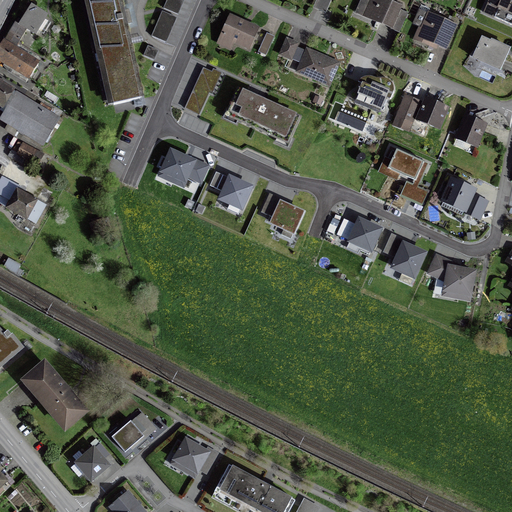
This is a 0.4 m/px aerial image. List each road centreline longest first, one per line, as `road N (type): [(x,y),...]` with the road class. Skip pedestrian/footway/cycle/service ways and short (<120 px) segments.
road 1 (residential): [(511,112),(250,0)]
road 2 (residential): [(511,154),(495,238),(485,249),(467,251),(333,190)]
road 3 (residential): [(333,190),(284,180),(155,122)]
road 4 (residential): [(208,0),(155,122)]
